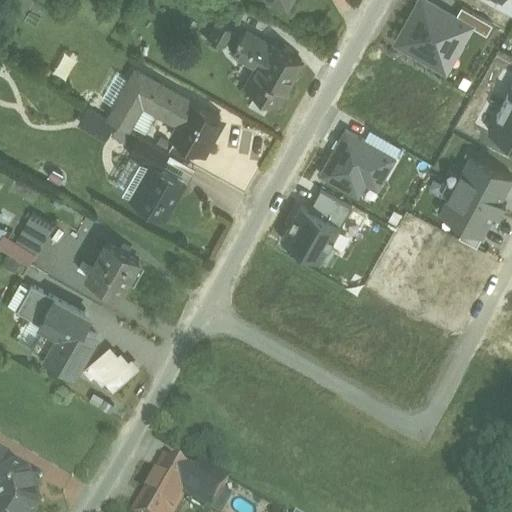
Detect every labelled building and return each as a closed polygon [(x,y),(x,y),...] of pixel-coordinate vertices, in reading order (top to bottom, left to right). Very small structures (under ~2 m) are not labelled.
[(451,39),(460,44),(472,24),(429,0),(419,0),(396,41),(437,64),(451,39)] [(511,0),(493,0),(493,1),(511,12),(511,0)] [(244,11),(229,2),(224,11),(239,19),(244,11)] [(232,29),(218,21),(209,37),(222,45),(232,29)] [(303,59),(272,41),(270,43),(246,29),(233,51),(258,65),(247,84),(278,102),(303,59)] [(190,97),(135,64),(108,115),(129,128),(144,104),(178,122),(190,97)] [(491,102),(511,112),(511,81),(503,77),(491,102)] [(221,114),(190,97),(178,122),(171,134),(203,153),(214,134),(211,132),(221,114)] [(479,126),(511,142),(511,112),(491,102),(479,126)] [(88,105),(79,120),(106,137),(115,120),(88,105)] [(339,123),(313,170),(353,193),(359,181),(372,188),(392,153),(339,123)] [(170,151),(141,134),(130,152),(151,165),(152,164),(160,168),(170,151)] [(106,185),(124,194),(141,161),(123,152),(106,185)] [(511,179),(511,174),(470,153),(439,212),(483,235),(495,211),(500,214),(506,202),(502,199),(511,179)] [(160,168),(152,164),(151,165),(134,196),(165,214),(184,182),(160,168)] [(278,233),(324,263),(336,245),(329,238),(337,226),(299,201),(278,233)] [(55,223),(34,211),(17,241),(38,253),(55,223)] [(139,258),(108,240),(88,275),(119,293),(139,258)] [(56,280),(29,264),(23,275),(51,290),(56,280)] [(87,310),(59,293),(45,315),(62,326),(46,353),(74,370),(97,333),(80,323),(87,310)] [(511,350),(511,313),(497,344),(511,350)] [(81,365),(106,391),(132,367),(107,341),(81,365)] [(13,464),(0,456),(0,511),(36,511),(38,509),(29,475),(15,468),(13,464)] [(166,459),(135,511),(174,511),(184,496),(211,511),(222,491),(200,479),(202,475),(197,472),(195,476),(166,459)] [(230,477),(208,464),(202,475),(200,479),(222,491),(230,477)]
